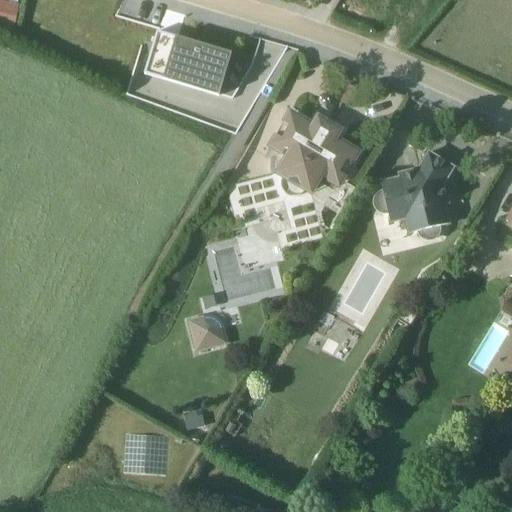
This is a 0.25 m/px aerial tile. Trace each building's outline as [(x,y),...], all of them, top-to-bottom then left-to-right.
[(158,35),(156,34),(144,76),(217,98),(228,61),(229,56),(175,39),(173,45),(157,39),(158,35)] [(322,182),(338,192),(356,159),(354,153),(335,142),(340,134),(317,120),(312,128),(293,117),(287,119),(267,150),(283,160),(273,177),(280,182),(279,186),(280,190),(282,193),(284,196),(290,198),(294,198),(297,197),(302,194),(311,199),(322,182)] [(444,187),(455,170),(427,154),(417,171),(397,176),(397,180),(379,185),(381,194),(377,196),(374,200),(373,204),(373,208),(375,213),(378,216),(381,217),(386,218),(388,227),(403,224),(407,238),(417,235),(419,239),(421,241),(424,243),(428,244),(433,243),(437,241),(439,239),(440,236),(441,233),(441,230),(450,227),(445,209),(450,207),(444,187)] [(236,226),(273,221),(267,181),(230,187),(236,226)] [(225,347),(220,315),(188,319),(192,352),(225,347)]
